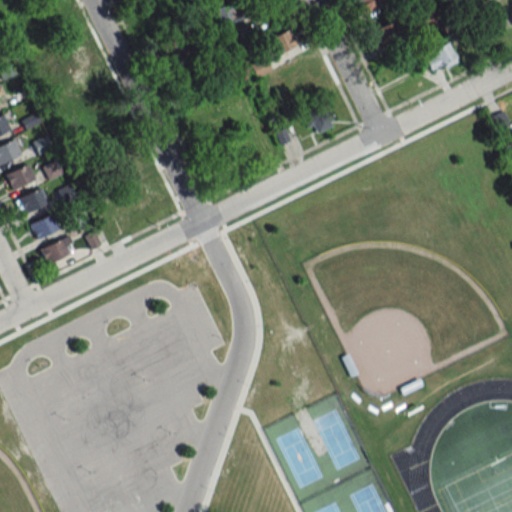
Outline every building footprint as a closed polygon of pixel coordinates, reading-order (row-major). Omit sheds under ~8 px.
[(223,30),(244,18),(233,0),(230,0),(212,10),(223,30)] [(356,0),(361,12),(387,1),(386,0),(356,0)] [(501,17),(511,11),(511,0),(496,0),(493,2),(501,17)] [(395,40),(390,23),(369,29),(374,46),(395,40)] [(274,54),(293,44),(285,29),(266,39),(274,54)] [(428,73),(455,62),(447,42),(420,52),(428,73)] [(247,79),(269,72),(265,60),(243,67),(247,79)] [(314,88),(306,68),(288,76),(296,96),(314,88)] [(330,127),(323,101),(301,107),(308,133),(330,127)] [(0,113),(0,131),(8,128),(1,113),(0,113)] [(0,161),(19,153),(12,138),(0,143),(0,161)] [(2,175),(9,190),(33,178),(25,163),(2,175)] [(119,197),(126,214),(153,202),(146,185),(119,197)] [(46,201),(38,187),(14,200),(21,214),(46,201)] [(26,224),(34,238),(55,228),(48,213),(26,224)] [(121,232),(114,217),(98,224),(105,239),(121,232)] [(70,241),(62,232),(38,254),(48,264),(65,249),(63,247),(70,241)]
